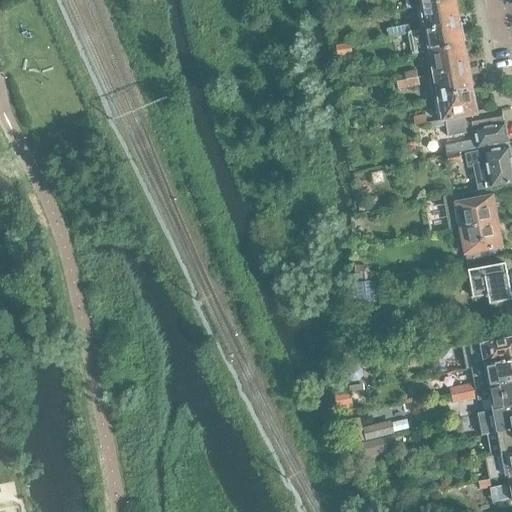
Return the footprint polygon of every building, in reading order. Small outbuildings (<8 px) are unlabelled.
[(454,0),(404,0),(407,9),(416,7),(454,0)] [(454,0),(416,7),(421,31),(459,23),(454,0)] [(421,31),(410,33),(409,33),(413,55),(425,53),(463,46),(459,23),(421,31)] [(409,33),(410,33),(409,25),(389,28),(390,36),(409,33)] [(338,57),(353,55),(351,44),(336,46),(338,57)] [(463,46),(425,53),(430,76),(467,69),(463,46)] [(467,69),(430,76),(434,99),(471,92),(467,69)] [(406,80),(418,78),(416,70),(404,72),(406,80)] [(418,78),(406,80),(407,88),(419,86),(418,78)] [(362,95),(361,88),(352,89),(352,95),(352,96),(362,95)] [(471,92),(434,99),(438,121),(476,115),(471,92)] [(476,115),(438,121),(431,122),(432,128),(445,126),(447,137),(473,132),(475,139),(476,149),(508,143),(502,110),(476,115)] [(414,126),(427,123),(425,114),(413,117),(414,126)] [(476,149),(475,139),(443,145),(445,155),(459,152),(476,149)] [(472,164),(478,190),(511,183),(511,159),(510,147),(484,152),(486,161),(472,164)] [(459,152),(445,155),(447,164),(460,162),(459,152)] [(445,204),(480,198),(479,191),(478,191),(454,195),(444,197),(445,204)] [(480,198),(445,204),(450,230),(460,229),(498,222),(494,196),(480,198)] [(498,222),(460,229),(464,256),(465,256),(466,262),(490,258),(489,250),(503,248),(498,222)] [(492,266),(490,258),(466,262),(473,297),(489,294),(490,304),(511,300),(511,299),(506,263),(492,266)] [(365,266),(356,265),(356,273),(365,273),(366,280),(373,279),(373,273),(370,270),(370,269),(370,268),(369,267),(369,266),(367,266),(366,265),(365,266)] [(377,282),(366,283),(352,285),(350,285),(352,304),(379,301),(377,282)] [(472,369),(511,360),(511,337),(462,347),(466,370),(472,369)] [(450,357),(453,354),(452,350),(441,352),(442,359),(450,357)] [(511,360),(472,369),(475,383),(449,388),(451,396),(461,394),(511,383),(511,360)] [(363,376),(362,369),(357,364),(351,365),(346,370),(346,378),(352,382),(360,380),(363,376)] [(511,406),(511,383),(461,394),(462,402),(477,399),(478,401),(490,399),(492,411),(511,406)] [(431,397),(430,388),(414,391),(415,400),(431,397)] [(354,408),(352,392),(336,394),(338,411),(354,408)] [(511,429),(511,406),(492,411),(496,433),(511,429)] [(365,440),(360,418),(344,422),(349,444),(365,440)] [(409,428),(407,420),(390,424),(392,433),(409,428)] [(511,429),(496,433),(487,435),(491,456),(511,452),(511,429)] [(381,455),(377,441),(361,445),(364,459),(381,455)] [(511,475),(511,452),(491,456),(494,471),(504,470),(505,477),(511,475)] [(374,488),(383,485),(379,474),(371,476),(374,488)] [(506,485),(489,488),(492,503),(511,499),(511,475),(505,477),(506,485)] [(490,487),(489,480),(477,482),(479,490),(490,487)]
